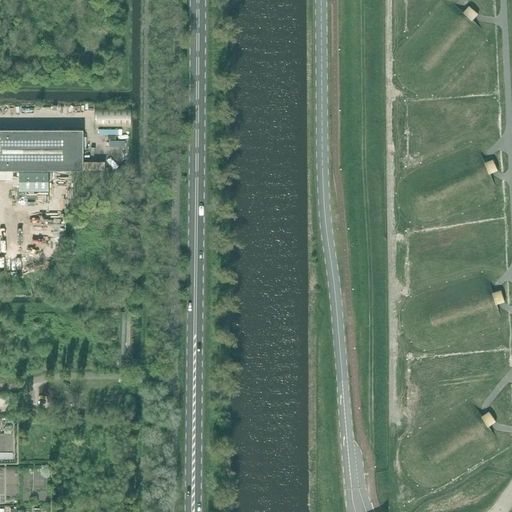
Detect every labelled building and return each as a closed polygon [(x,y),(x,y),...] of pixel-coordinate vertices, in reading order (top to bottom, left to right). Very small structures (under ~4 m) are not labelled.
[(469,6),(464,13),(472,21),(478,14),(469,6)] [(464,13),(459,9),(409,63),(427,80),(477,25),(472,21),(464,13)] [(129,108),(94,108),(94,128),(129,128),(129,108)] [(0,170),(82,171),(82,130),(0,130),(0,170)] [(492,180),(490,175),(485,162),(483,159),(483,158),(414,188),(424,210),(492,180)] [(493,160),(485,163),(490,174),(498,171),(493,160)] [(60,225),(70,225),(70,215),(60,215),(60,225)] [(498,310),(497,305),(496,303),(493,293),(493,292),(492,291),(491,288),(490,288),(418,311),(426,333),(498,311),(498,310)] [(501,291),(493,293),(496,303),(497,305),(505,302),(501,291)] [(126,312),(119,312),(117,367),(124,367),(126,312)] [(492,432),(489,427),(487,425),(482,417),(481,416),(480,415),(479,412),(478,413),(417,453),(431,473),(491,432),(492,432)] [(489,412),(482,417),(487,425),(489,427),(496,422),(489,412)]
